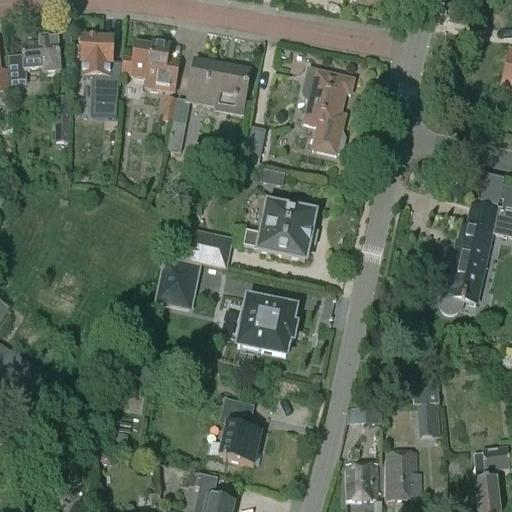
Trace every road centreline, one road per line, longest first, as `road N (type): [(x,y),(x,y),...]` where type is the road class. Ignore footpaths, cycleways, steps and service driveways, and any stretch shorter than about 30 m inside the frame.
road 1 (residential): [(310,511),(395,135)]
road 2 (residential): [(95,0),(414,51)]
